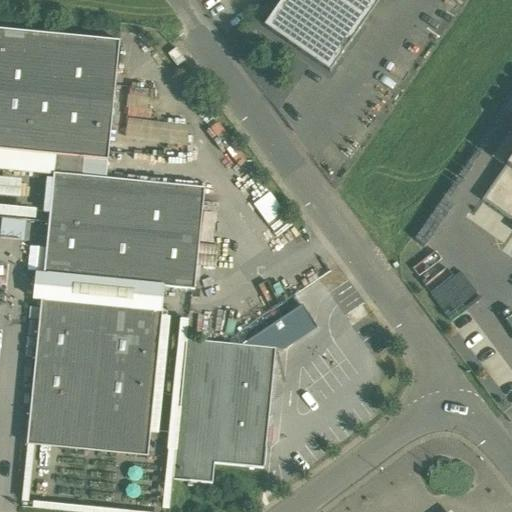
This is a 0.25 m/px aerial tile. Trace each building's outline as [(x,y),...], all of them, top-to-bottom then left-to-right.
[(282,0),(263,27),(329,73),(380,0),(282,0)] [(119,43),(0,30),(0,152),(54,158),(48,214),(42,277),(34,276),(32,300),(41,301),(28,423),(150,435),(162,313),(161,313),(163,289),(193,292),(203,191),(105,181),(119,43)] [(185,62),(175,49),(168,55),(177,68),(185,62)] [(511,153),(501,170),(511,177),(511,153)] [(511,177),(501,170),(475,207),(511,231),(511,177)] [(16,206),(19,178),(0,176),(0,234),(20,236),(22,218),(32,219),(33,207),(16,206)] [(301,306),(241,347),(275,350),(283,351),(317,329),(301,306)] [(241,347),(186,342),(173,482),(212,485),(213,466),(264,470),(275,350),(241,347)] [(150,435),(28,423),(26,447),(148,459),(150,435)]
